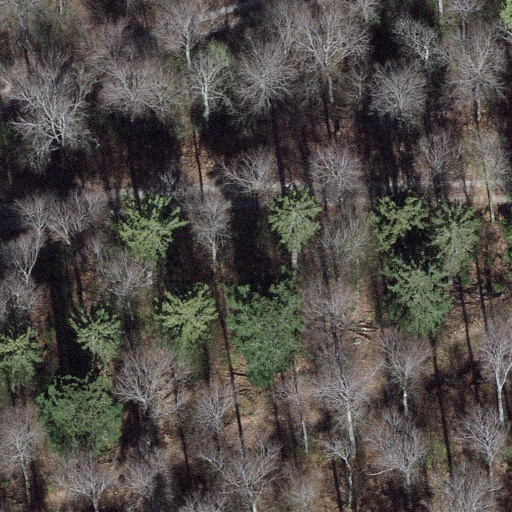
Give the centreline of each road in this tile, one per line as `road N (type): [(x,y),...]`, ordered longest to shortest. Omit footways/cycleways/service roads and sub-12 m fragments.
road 1 (track): [(511,184),(175,196),(0,215)]
road 2 (track): [(511,324),(57,511)]
road 3 (track): [(0,94),(287,0)]
